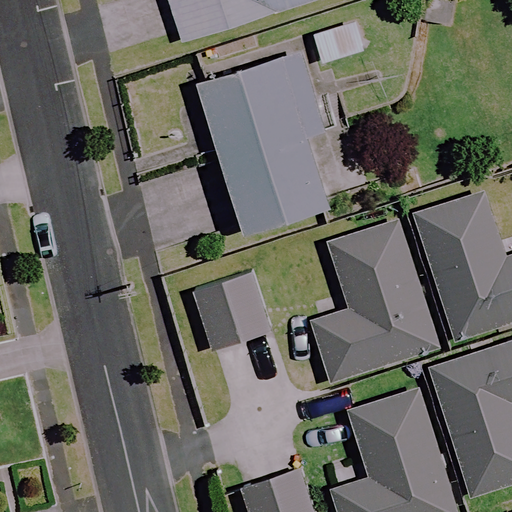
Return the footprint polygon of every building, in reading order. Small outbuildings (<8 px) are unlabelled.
[(166,0),(180,43),(314,0),(166,0)] [(324,128),(301,52),(197,83),(242,232),(327,206),(305,134),(324,128)] [(400,104),(392,78),(335,95),(343,122),(400,104)] [(452,308),(459,331),(511,314),(511,246),(510,247),(489,182),(419,204),(452,308)] [(334,371),(444,336),(404,211),(332,233),(354,300),(315,313),(334,371)] [(271,321),(252,267),(197,286),(215,340),(271,321)] [(511,334),(436,359),(477,487),(511,476),(511,334)] [(374,468),(336,480),(346,511),(451,511),(463,508),(421,378),(352,400),(374,468)] [(321,511),(305,462),(242,482),(251,511),(321,511)]
